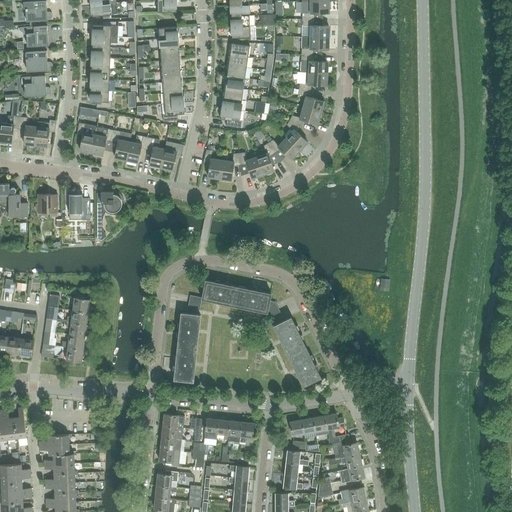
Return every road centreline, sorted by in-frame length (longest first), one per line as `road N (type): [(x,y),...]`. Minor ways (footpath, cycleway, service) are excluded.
road 1 (tertiary): [(406,380),(425,194),(421,0)]
road 2 (residential): [(150,393),(163,284),(176,267),(200,260),(276,274),(295,286),(347,395)]
road 3 (residential): [(348,0),(347,110),(324,159),(296,185),(258,201),(180,195)]
road 4 (residential): [(180,195),(199,104),(201,0)]
road 5 (residential): [(54,172),(69,58),(66,0)]
road 6 (tertiary): [(414,511),(406,380)]
road 7 (residential): [(180,195),(54,172)]
road 8 (residential): [(347,395),(372,446),(382,511)]
road 9 (unclassified): [(32,387),(43,309),(0,303)]
road 10 (tertiary): [(150,393),(270,404)]
